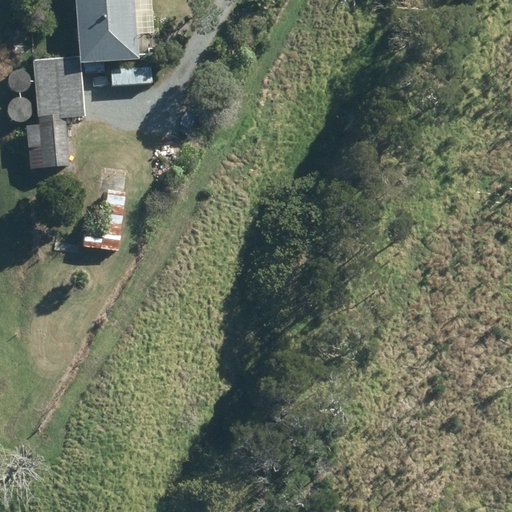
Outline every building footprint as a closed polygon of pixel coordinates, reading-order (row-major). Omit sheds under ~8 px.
[(83,63),(84,76),(103,75),(103,62),(134,60),(132,36),(152,35),(149,0),(72,0),(76,63),(83,63)] [(33,33),(8,32),(8,51),(32,51),(33,33)] [(72,67),(72,59),(42,58),(42,54),(31,54),(30,85),(34,85),(33,128),(25,127),(24,151),(28,152),(28,170),(64,171),(66,122),(79,122),(80,67),(72,67)] [(150,70),(108,70),(108,87),(150,87),(150,70)] [(123,191),(102,190),(100,234),(82,233),(81,250),(120,252),(123,191)] [(71,225),(53,223),(50,256),(68,257),(71,225)]
